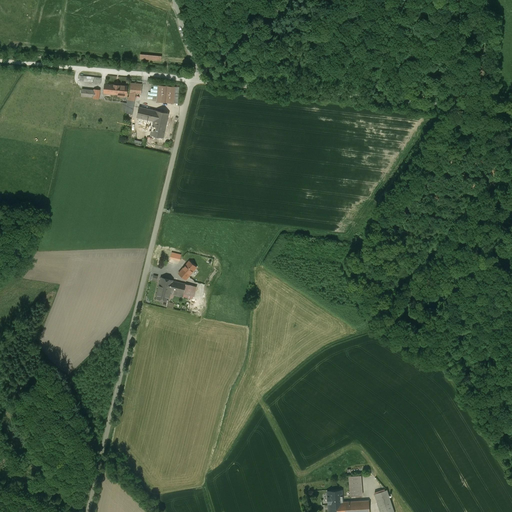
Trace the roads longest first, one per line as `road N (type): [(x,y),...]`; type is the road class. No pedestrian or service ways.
road 1 (unclassified): [(87,511),(194,79)]
road 2 (unclassified): [(194,79),(511,110)]
road 3 (track): [(0,283),(33,248),(78,68)]
road 4 (unclassified): [(0,60),(194,79)]
road 5 (unclassified): [(194,79),(289,0)]
